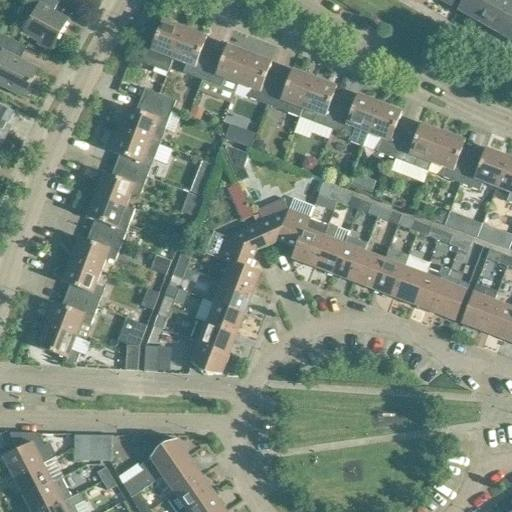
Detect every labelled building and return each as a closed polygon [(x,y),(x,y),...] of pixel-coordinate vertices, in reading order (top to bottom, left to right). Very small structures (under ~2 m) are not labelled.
[(60,1),(58,0),(28,0),(20,16),(30,22),(24,33),(52,49),(67,20),(53,13),(60,1)] [(478,22),(490,0),(463,0),(457,11),(458,11),(459,10),(473,18),(474,16),(479,19),(477,22),(478,22)] [(496,33),(511,5),(511,0),(490,0),(478,22),(478,23),(479,21),(492,29),(493,27),(498,29),(496,33)] [(511,5),(496,33),(497,33),(498,32),(511,39),(511,37),(511,5)] [(173,60),(185,29),(162,21),(151,50),(146,48),(140,63),(167,73),(173,60)] [(202,81),(214,50),(203,46),(206,38),(185,29),(173,60),(187,65),(183,74),(202,81)] [(0,51),(2,52),(0,56),(0,86),(23,98),(38,70),(13,57),(19,45),(26,49),(26,48),(0,34),(0,51)] [(238,85),(250,54),(227,46),(224,53),(214,50),(202,81),(221,88),(225,79),(238,85)] [(267,106),(279,74),(268,70),(271,62),(250,54),(238,85),(252,90),(248,99),(267,106)] [(300,118),(315,79),(292,70),(289,78),(279,74),(267,106),(300,118)] [(332,131),(344,99),(333,95),(336,87),(315,79),(300,118),(332,131)] [(144,90),(140,101),(172,113),(176,102),(144,90)] [(368,134),(380,104),(357,95),(354,103),(344,99),(332,131),(350,137),(349,142),(364,147),(369,134),(368,134)] [(160,146),(172,113),(140,101),(136,111),(128,108),(120,130),(160,146)] [(401,112),(380,104),(368,134),(369,134),(382,139),(377,153),(395,160),(408,128),(397,124),(401,112)] [(0,143),(5,134),(1,132),(12,112),(0,106),(0,143)] [(428,172),(431,163),(443,133),(420,124),(417,132),(408,128),(395,160),(428,172)] [(147,178),(160,146),(120,130),(111,153),(119,156),(115,166),(147,178)] [(245,130),(239,145),(249,149),(255,134),(245,130)] [(465,141),(443,133),(431,163),(445,168),(441,177),(460,185),(473,153),(462,149),(465,141)] [(257,141),(252,150),(263,155),(266,148),(263,142),(257,141)] [(244,168),(249,155),(226,147),(225,150),(235,172),(244,168)] [(496,188),(508,158),(485,149),(482,157),(473,153),(460,185),(479,192),(483,183),(496,188)] [(511,159),(508,158),(496,188),(510,193),(506,202),(511,204),(511,159)] [(140,197),(147,178),(115,166),(111,176),(104,173),(95,195),(126,207),(131,194),(140,197)] [(354,178),(351,186),(362,190),(365,182),(354,178)] [(197,180),(192,193),(202,196),(207,184),(197,180)] [(253,213),(244,193),(239,181),(227,186),(243,221),(255,216),(253,213)] [(338,203),(341,195),(341,194),(331,190),(328,199),(338,203)] [(341,194),(341,195),(338,203),(358,211),(359,208),(361,201),(341,194)] [(121,221),(126,207),(95,195),(87,218),(95,221),(91,231),(123,243),(130,224),(121,221)] [(195,217),(201,199),(188,195),(182,212),(195,217)] [(306,230),(310,219),(315,206),(293,198),(289,211),(258,225),(267,245),(277,241),(296,248),(297,249),(305,230),(306,230)] [(362,201),(359,208),(358,211),(378,219),(382,209),(362,201)] [(392,213),(382,209),(378,219),(388,222),(392,213)] [(437,212),(434,221),(444,224),(448,214),(441,211),(437,212)] [(453,213),(448,228),(458,231),(463,217),(453,213)] [(418,234),(422,224),(402,216),(401,219),(398,227),(408,230),(418,234)] [(313,268),(325,237),(329,226),(310,219),(306,230),(305,230),(297,249),(296,248),(291,259),(313,268)] [(345,245),(347,239),(350,231),(329,224),(329,226),(325,237),(313,268),(333,275),(345,245)] [(442,232),(422,224),(418,234),(438,241),(442,232)] [(256,250),(267,245),(258,225),(226,239),(214,233),(205,255),(229,264),(230,263),(249,270),(249,269),(256,250)] [(115,262),(123,243),(91,231),(87,241),(79,238),(70,260),(101,272),(106,259),(115,262)] [(439,242),(459,249),(462,239),(442,232),(439,242)] [(354,283),(365,253),(367,246),(347,239),(345,245),(333,275),(354,283)] [(462,239),(459,249),(469,253),(472,243),(462,239)] [(394,298),(410,255),(390,247),(385,260),(373,291),(394,298)] [(486,260),(507,268),(511,258),(490,250),(486,260)] [(373,291),(385,260),(365,253),(354,283),(373,291)] [(414,306),(428,270),(430,263),(410,255),(394,298),(414,306)] [(177,266),(186,270),(190,260),(180,256),(177,266)] [(156,257),(152,271),(167,275),(169,268),(171,262),(156,257)] [(96,286),(101,272),(70,260),(62,283),(70,286),(66,296),(98,308),(105,289),(96,286)] [(260,273),(249,269),(249,270),(230,263),(229,264),(230,264),(222,283),(252,295),(260,273)] [(183,280),(186,270),(177,266),(173,276),(183,280)] [(434,314),(448,277),(451,270),(443,267),(441,274),(428,270),(414,306),(434,314)] [(469,285),(448,277),(434,314),(455,321),(469,285)] [(244,315),(252,295),(222,283),(214,303),(244,315)] [(483,332),(494,302),(498,292),(476,284),(461,324),(483,332)] [(153,311),(159,294),(148,290),(142,307),(153,311)] [(91,327),(98,308),(66,296),(62,306),(54,303),(46,326),(78,338),(83,324),(91,327)] [(161,307),(171,310),(175,300),(165,297),(161,307)] [(237,335),(244,315),(214,303),(203,300),(195,319),(198,320),(207,324),(237,335)] [(503,340),(511,315),(511,308),(494,302),(483,332),(503,340)] [(158,316),(167,320),(171,310),(161,307),(158,316)] [(511,315),(503,340),(511,343),(511,315)] [(229,355),(237,335),(207,324),(198,320),(191,340),(199,344),(229,355)] [(136,322),(127,346),(139,347),(147,327),(139,324),(136,322)] [(72,351),(78,338),(46,326),(37,348),(66,359),(65,364),(75,368),(80,354),(72,351)] [(221,376),(229,355),(199,344),(191,364),(202,374),(203,372),(207,374),(207,375),(221,376)] [(138,372),(139,347),(127,346),(125,371),(138,372)] [(144,372),(157,373),(158,348),(146,347),(144,372)] [(56,458),(48,444),(45,446),(39,435),(26,434),(31,444),(3,458),(11,474),(13,473),(16,478),(43,464),(56,458)] [(87,462),(87,436),(74,436),(74,461),(87,462)] [(99,462),(100,437),(87,436),(87,462),(99,462)] [(112,437),(100,437),(99,462),(111,462),(112,437)] [(144,473),(124,486),(132,498),(163,477),(189,459),(177,440),(163,444),(163,446),(160,448),(159,447),(150,459),(140,466),(144,473)] [(175,495),(202,476),(189,459),(163,477),(175,495)] [(24,499),(53,484),(43,464),(16,478),(14,479),(24,499)] [(97,474),(103,483),(112,477),(106,468),(97,474)] [(187,511),(214,494),(202,476),(175,495),(187,511)] [(112,477),(103,483),(108,492),(117,487),(112,477)] [(30,511),(45,511),(72,498),(62,479),(53,484),(24,499),(30,511)] [(77,511),(75,507),(83,502),(79,494),(72,498),(45,511),(77,511)] [(225,511),(226,511),(214,494),(187,511),(225,511)] [(137,507),(139,511),(149,511),(151,511),(146,502),(137,507)]
